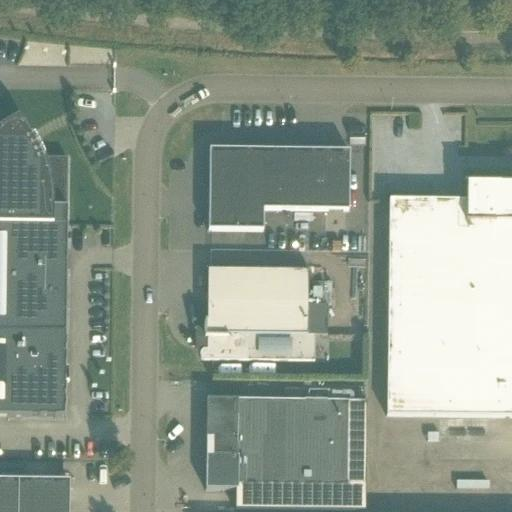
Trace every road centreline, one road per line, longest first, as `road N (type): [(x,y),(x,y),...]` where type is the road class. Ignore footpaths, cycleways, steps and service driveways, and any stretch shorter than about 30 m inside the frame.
road 1 (unclassified): [(149,511),(149,179),(173,112),(229,85),(511,94)]
road 2 (unknown): [(176,110),(143,86),(0,73)]
